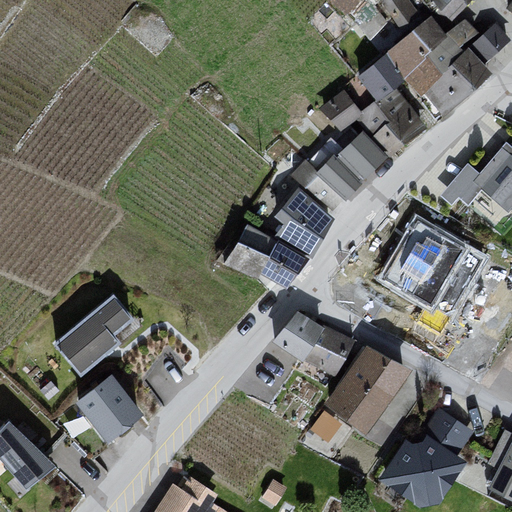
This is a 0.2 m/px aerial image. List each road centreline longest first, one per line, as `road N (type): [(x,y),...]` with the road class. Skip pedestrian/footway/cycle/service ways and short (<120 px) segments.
road 1 (residential): [(100,511),(302,287)]
road 2 (residential): [(511,413),(302,287)]
road 3 (residential): [(364,218),(511,72)]
